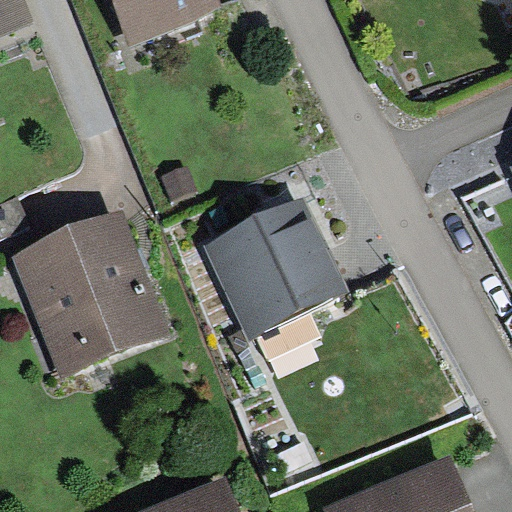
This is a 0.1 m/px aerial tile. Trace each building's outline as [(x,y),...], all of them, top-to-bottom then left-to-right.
[(0,0),(0,42),(35,28),(24,0),(0,0)] [(106,0),(128,54),(223,17),(216,0),(106,0)] [(0,242),(32,229),(19,197),(0,205),(0,242)] [(205,254),(249,348),(351,301),(307,206),(205,254)] [(62,386),(173,341),(124,220),(12,264),(62,386)] [(470,511),(450,464),(334,511),(470,511)] [(235,511),(225,486),(162,511),(235,511)]
